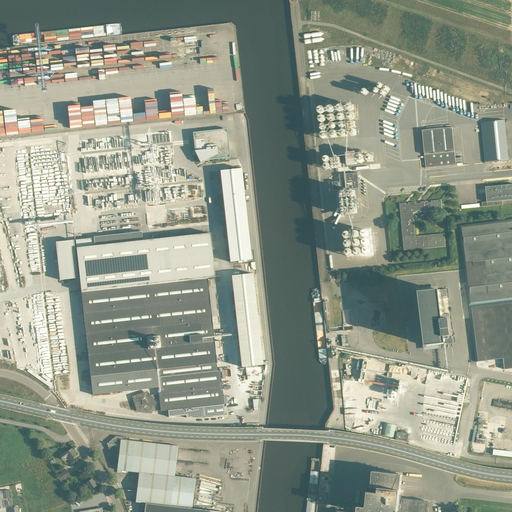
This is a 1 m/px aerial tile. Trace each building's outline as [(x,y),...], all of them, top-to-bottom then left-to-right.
[(228,37),(226,37),(227,49),(229,49),(230,52),(228,52),(229,58),(234,57),(233,51),(235,50),(234,38),(229,39),(228,37)] [(147,67),(148,75),(160,73),(159,65),(147,67)] [(239,68),(236,68),(236,65),(227,66),(229,78),(240,77),(239,68)] [(230,89),(237,89),(237,78),(229,79),(230,89)] [(10,82),(0,82),(0,90),(11,90),(10,82)] [(135,120),(236,111),(234,96),(222,97),(221,92),(215,93),(216,105),(209,105),(210,108),(197,109),(197,105),(184,106),(171,107),(172,112),(158,113),(158,109),(145,110),(145,107),(134,108),(135,120)] [(121,120),(133,119),(132,112),(120,113),(119,106),(106,107),(106,100),(93,101),(95,116),(82,117),(80,102),(68,104),(69,116),(56,118),(55,107),(42,108),(43,111),(30,113),(29,108),(17,109),(18,123),(19,123),(20,134),(121,122),(121,120)] [(350,136),(355,134),(355,132),(356,129),(358,123),(358,122),(353,120),(348,120),(349,119),(347,113),(345,113),(339,116),(337,115),(333,115),(327,117),(326,120),(321,120),(321,129),(327,131),(323,132),(322,135),(323,139),(326,139),(330,137),(331,136),(333,135),(338,136),(340,136),(341,133),(342,136),(350,136)] [(505,120),(481,122),(485,162),(509,160),(505,120)] [(422,130),(425,163),(426,168),(456,165),(456,160),(452,127),(422,130)] [(227,129),(222,129),(193,132),(195,150),(192,150),(193,154),(196,153),(200,162),(207,159),(225,158),(230,157),(227,129)] [(347,167),(347,165),(357,164),(356,152),(346,153),(346,155),(340,156),(340,158),(331,159),(332,168),(347,167)] [(242,168),(220,171),(230,262),(251,259),(242,168)] [(339,174),(340,181),(341,190),(360,187),(359,179),(358,172),(339,174)] [(511,184),(486,187),(486,192),(487,202),(482,202),(482,206),(501,204),(503,204),(502,201),(511,199),(511,184)] [(416,236),(414,212),(417,212),(416,211),(420,210),(420,212),(430,211),(430,210),(432,210),(432,211),(442,210),(442,205),(441,200),(431,201),(431,202),(429,202),(428,202),(428,201),(421,202),(420,202),(420,203),(417,203),(416,203),(416,202),(409,203),(408,204),(406,204),(406,203),(400,204),(401,214),(404,250),(446,246),(444,233),(416,236)] [(511,219),(459,226),(465,268),(476,362),(477,365),(503,361),(504,372),(511,370),(511,219)] [(98,394),(158,387),(159,394),(151,395),(147,391),(132,396),(137,411),(152,413),(153,411),(157,402),(160,402),(161,411),(224,404),(220,368),(217,368),(212,324),(218,324),(217,316),(212,316),(208,288),(207,278),(215,277),(214,269),(210,233),(119,243),(95,246),(94,238),(56,242),(60,280),(80,278),(81,285),(81,292),(93,395),(98,394)] [(232,282),(241,367),(263,364),(260,336),(261,336),(258,315),(257,315),(254,280),(232,282)] [(421,291),(421,294),(421,295),(420,295),(420,296),(421,295),(422,302),(421,302),(422,302),(423,308),(422,308),(422,309),(423,309),(424,315),(422,315),(422,316),(424,315),(424,322),(423,322),(425,322),(425,328),(424,328),(424,329),(425,329),(426,335),(425,335),(425,336),(426,335),(427,342),(426,342),(427,342),(427,343),(427,346),(428,346),(428,345),(432,345),(433,345),(434,344),(438,344),(439,344),(444,343),(453,342),(450,319),(444,319),(443,319),(442,313),(444,313),(442,313),(442,307),(442,306),(443,306),(442,306),(441,300),(442,300),(442,299),(441,299),(440,297),(440,296),(447,296),(446,289),(437,290),(422,292),(421,292),(421,291)] [(359,378),(358,382),(364,383),(364,379),(368,362),(363,361),(360,379),(359,378)] [(395,380),(393,389),(401,390),(402,381),(395,380)] [(394,414),(383,413),(381,433),(392,434),(394,414)] [(397,432),(396,439),(408,441),(409,433),(397,432)] [(117,470),(129,471),(139,472),(138,483),(136,502),(135,502),(145,503),(192,509),(195,478),(174,476),(178,446),(127,440),(127,438),(126,437),(116,436),(108,442),(109,443),(109,446),(108,447),(114,454),(114,456),(113,464),(118,464),(117,470)] [(77,456),(72,449),(66,452),(60,455),(63,460),(68,456),(71,460),(77,456)] [(59,478),(68,472),(67,470),(57,476),(59,478)] [(402,474),(373,471),(371,487),(379,488),(379,493),(361,491),(358,511),(345,511),(339,511),(338,511),(426,511),(428,501),(400,498),(402,474)] [(68,472),(59,478),(61,481),(70,475),(68,472)] [(97,486),(92,478),(86,482),(83,484),(85,487),(88,485),(90,489),(97,486)] [(145,503),(144,511),(222,511),(192,509),(145,503)]
